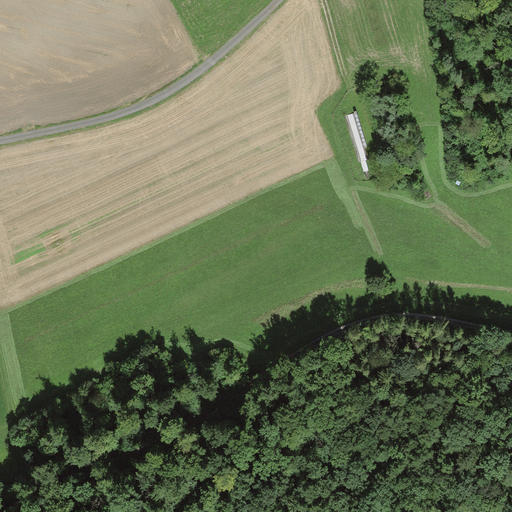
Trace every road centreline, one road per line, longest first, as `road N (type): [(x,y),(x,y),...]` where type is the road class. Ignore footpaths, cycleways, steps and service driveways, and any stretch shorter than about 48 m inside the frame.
road 1 (track): [(511,329),(422,309),(325,326),(114,452),(0,481)]
road 2 (track): [(0,140),(147,102),(212,60),(278,0)]
